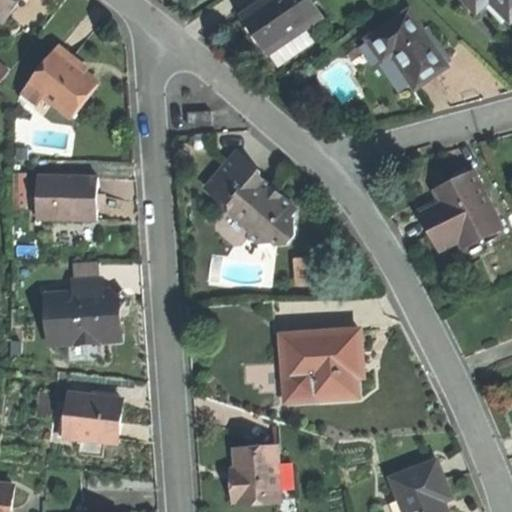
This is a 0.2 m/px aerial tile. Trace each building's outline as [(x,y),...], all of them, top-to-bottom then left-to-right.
[(0,0),(0,10),(13,20),(27,0),(0,0)] [(309,0),(274,0),(247,19),(261,39),(272,55),(309,30),(324,20),(309,0)] [(511,0),(468,0),(481,12),(493,1),(511,20),(511,0)] [(0,10),(0,17),(9,24),(13,20),(0,10)] [(414,13),(371,41),(386,64),(396,57),(406,70),(419,90),(451,68),(414,13)] [(309,30),(272,55),(281,68),(318,44),(309,30)] [(82,68),(61,52),(33,87),(48,99),(75,120),(103,85),(82,68)] [(33,87),(25,97),(40,108),(48,99),(33,87)] [(215,114),(192,116),(193,130),(216,129),(215,114)] [(264,174),(241,155),(213,186),(234,204),(234,214),(249,227),(253,227),(254,238),(262,245),(277,244),(280,247),(291,246),(298,238),(297,222),(293,219),(299,212),(287,201),(275,190),(272,191),(270,191),(264,186),(264,181),(264,174)] [(479,173),(455,184),(460,194),(446,201),(432,208),(442,230),(450,246),(465,239),(482,231),(486,238),(506,228),(479,173)] [(101,180),(40,180),(40,223),(102,223),(102,201),(101,180)] [(275,190),(264,181),(264,186),(270,191),(272,191),(275,190)] [(455,184),(441,190),(446,201),(460,194),(455,184)] [(442,230),(432,208),(429,209),(434,220),(439,231),(442,230)] [(482,231),(465,239),(469,246),(486,238),(482,231)] [(469,246),(467,247),(472,258),(491,249),(486,238),(469,246)] [(269,265),(226,259),(223,285),(266,290),(269,265)] [(323,261),(303,262),(304,286),(324,285),(323,261)] [(100,264),(73,265),(74,283),(100,281),(100,264)] [(100,281),(74,283),(75,296),(47,297),(48,324),(52,324),(54,348),(122,343),(120,311),(124,308),(128,304),(120,297),(123,293),(122,292),(111,304),(106,299),(103,299),(102,281),(100,281)] [(363,333),(287,338),(290,385),(315,384),(317,403),(362,399),(361,376),(366,376),(365,354),(363,333)] [(315,384),(290,385),(291,398),(298,404),(317,403),(315,384)] [(118,396),(93,393),(93,399),(117,402),(118,396)] [(93,399),(71,396),(69,417),(67,434),(66,437),(82,438),(106,441),(119,443),(121,423),(124,403),(117,402),(93,399)] [(69,417),(61,416),(59,433),(67,434),(69,417)] [(106,441),(82,438),(80,454),(104,457),(106,441)] [(278,450),(238,453),(239,463),(240,473),(242,500),(242,504),(281,501),(278,450)] [(439,463),(394,480),(405,511),(449,511),(446,503),(453,500),(446,481),(439,463)] [(240,473),(234,473),(236,501),(242,500),(240,473)] [(12,511),(16,487),(0,484),(0,511),(12,511)]
